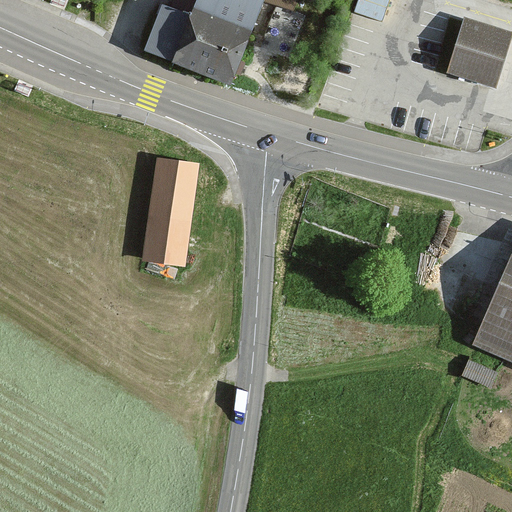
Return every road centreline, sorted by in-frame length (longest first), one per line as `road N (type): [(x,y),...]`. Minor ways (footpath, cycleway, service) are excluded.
road 1 (secondary): [(232,511),(256,319),(267,134)]
road 2 (secondary): [(267,134),(0,27)]
road 3 (secondary): [(511,198),(267,134)]
